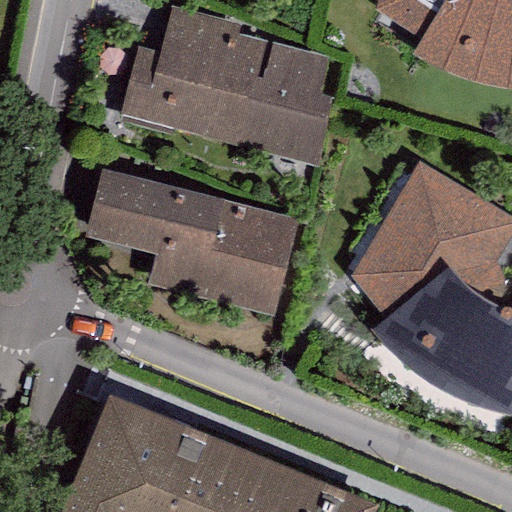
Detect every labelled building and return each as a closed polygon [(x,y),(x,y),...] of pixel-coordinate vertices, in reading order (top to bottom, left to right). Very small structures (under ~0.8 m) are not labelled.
[(511,0),(376,0),(373,17),(421,46),(411,62),(430,74),(458,83),(484,92),(511,95),(511,0)] [(244,29),(170,11),(159,57),(135,51),(117,121),(317,171),(333,104),(318,100),(327,63),(241,42),(244,29)] [(511,238),(511,226),(415,165),(349,281),(385,328),(371,337),(380,347),(398,366),(415,379),(440,397),(462,407),(474,412),(490,417),(511,422),(511,322),(510,323),(499,319),(504,295),(504,278),(495,268),(511,238)] [(291,224),(96,170),(70,266),(265,320),(291,224)] [(371,511),(374,506),(110,404),(68,511),(371,511)]
